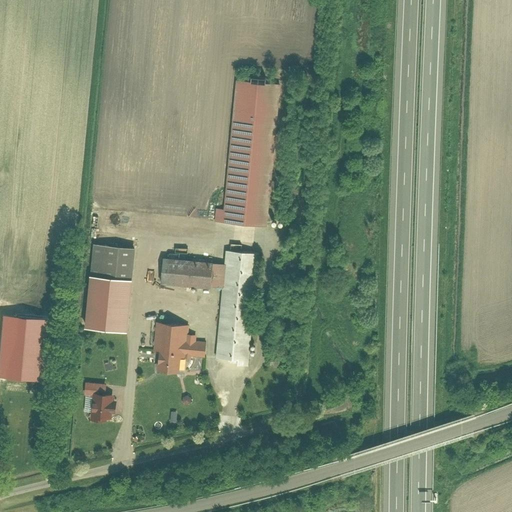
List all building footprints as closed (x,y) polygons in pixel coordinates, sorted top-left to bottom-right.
[(234,80),(223,209),(216,208),(215,220),(266,225),(278,83),(265,82),(266,77),(250,75),(249,81),(234,80)] [(133,249),(96,245),(87,327),(124,331),(133,249)] [(224,262),(166,258),(164,280),(222,286),(215,356),(251,363),(263,252),(225,249),(224,262)] [(47,321),(4,317),(0,363),(0,374),(42,378),(47,321)] [(190,323),(158,321),(156,348),(160,348),(159,370),(195,372),(196,356),(207,356),(208,338),(195,337),(195,331),(190,331),(190,323)] [(105,384),(87,382),(87,391),(94,392),(92,418),(113,419),(113,412),(117,412),(118,399),(114,399),(114,393),(104,392),(105,384)]
